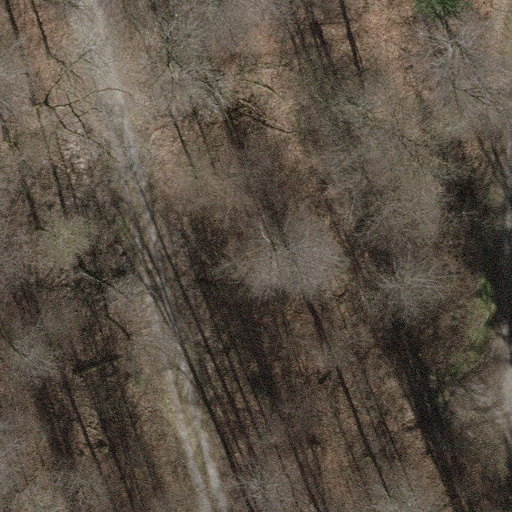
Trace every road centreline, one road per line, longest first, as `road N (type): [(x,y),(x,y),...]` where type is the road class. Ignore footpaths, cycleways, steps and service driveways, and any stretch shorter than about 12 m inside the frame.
road 1 (track): [(223,511),(81,0)]
road 2 (track): [(511,277),(502,388),(511,426)]
